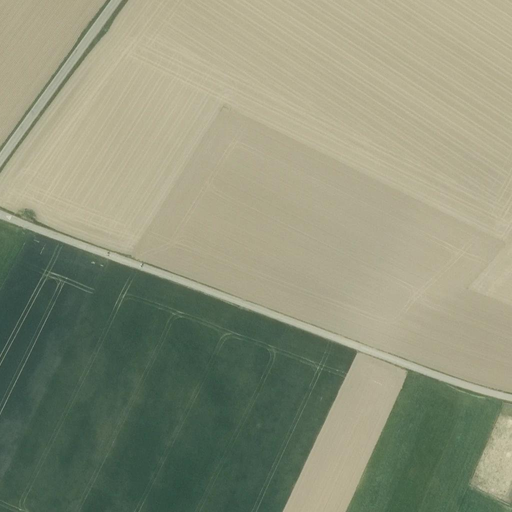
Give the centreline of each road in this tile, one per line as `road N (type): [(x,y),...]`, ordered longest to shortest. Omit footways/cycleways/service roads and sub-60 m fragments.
road 1 (unclassified): [(0,216),(511,398)]
road 2 (unclassified): [(118,0),(0,158)]
